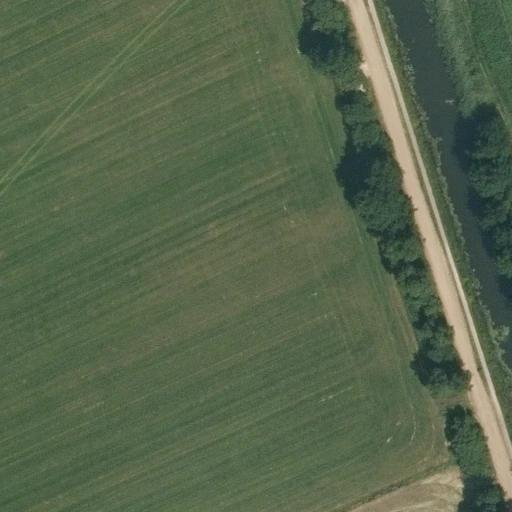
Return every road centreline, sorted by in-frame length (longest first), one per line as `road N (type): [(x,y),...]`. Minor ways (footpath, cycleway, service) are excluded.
road 1 (track): [(355,0),(511,502)]
road 2 (track): [(458,0),(511,169)]
